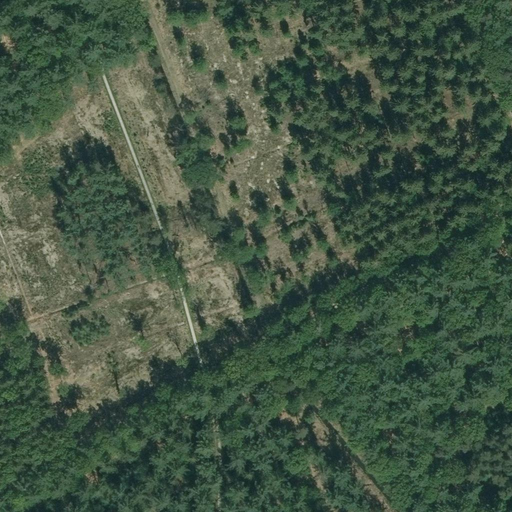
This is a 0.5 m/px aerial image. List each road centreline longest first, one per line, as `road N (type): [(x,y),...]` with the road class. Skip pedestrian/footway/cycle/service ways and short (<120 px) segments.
road 1 (track): [(34,468),(511,207)]
road 2 (track): [(511,124),(462,0)]
